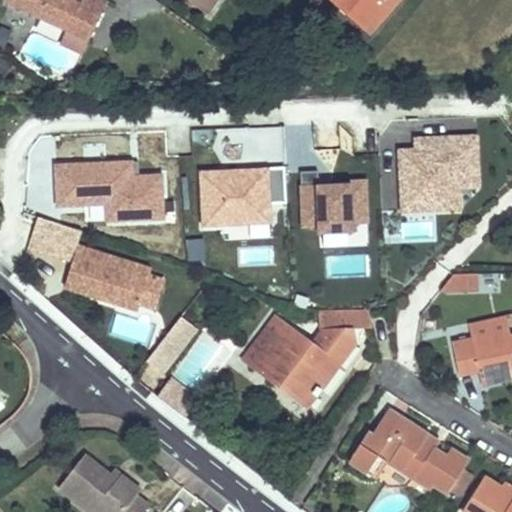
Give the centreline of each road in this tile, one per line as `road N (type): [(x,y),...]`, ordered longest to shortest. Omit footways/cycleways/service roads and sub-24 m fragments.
road 1 (unknown): [(0,246),(18,151),(41,118),(74,110),(468,101)]
road 2 (residential): [(267,511),(90,383)]
road 3 (residential): [(511,444),(390,370)]
road 4 (residential): [(90,383),(0,303)]
